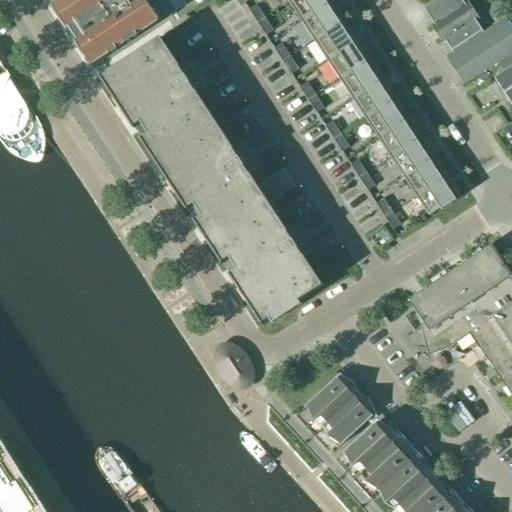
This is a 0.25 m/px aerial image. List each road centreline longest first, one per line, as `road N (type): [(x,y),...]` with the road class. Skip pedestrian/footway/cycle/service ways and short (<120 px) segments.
road 1 (residential): [(331,314),(278,346),(252,343),(18,0)]
road 2 (residential): [(511,495),(470,446),(441,447),(404,419),(331,314)]
road 3 (unclassified): [(511,200),(379,0)]
road 4 (residential): [(331,314),(511,201)]
